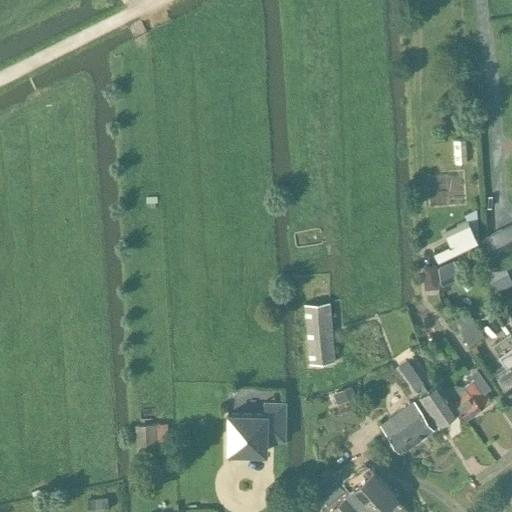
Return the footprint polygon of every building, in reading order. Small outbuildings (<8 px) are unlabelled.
[(450,240),(434,247),(439,258),(477,240),(479,239),(476,207),(464,213),(466,219),(445,229),(450,240)] [(492,261),(511,250),(511,235),(508,237),(503,228),(481,238),(492,261)] [(484,271),(494,291),(510,283),(500,263),(484,271)] [(438,276),(424,276),(424,287),(438,287),(438,276)] [(334,359),(329,300),(305,302),(309,361),(334,359)] [(474,322),(468,313),(456,321),(461,331),(468,343),(482,334),(474,322)] [(511,315),(503,321),(510,331),(511,334),(511,315)] [(511,392),(511,334),(510,331),(494,343),(508,364),(496,372),(510,393),(511,392)] [(424,383),(407,360),(399,366),(440,423),(457,410),(436,383),(427,390),(423,384),(424,383)] [(474,380),(466,385),(456,383),(445,391),(464,418),(489,400),(483,392),(490,387),(478,371),(471,376),(474,380)] [(356,394),(351,383),(332,392),(338,403),(356,394)] [(432,427),(413,400),(380,422),(400,450),(432,427)] [(285,402),(264,402),(264,414),(227,414),(227,452),(265,453),(265,440),(284,440),(285,402)] [(155,427),(154,423),(135,424),(137,452),(170,450),(168,426),(155,427)] [(349,487),(370,511),(379,511),(383,509),(383,510),(398,498),(392,490),(391,491),(389,489),(390,488),(373,467),(349,487)] [(370,511),(349,487),(326,506),(330,511),(370,511)] [(91,511),(109,510),(107,497),(87,499),(88,511),(91,511)]
